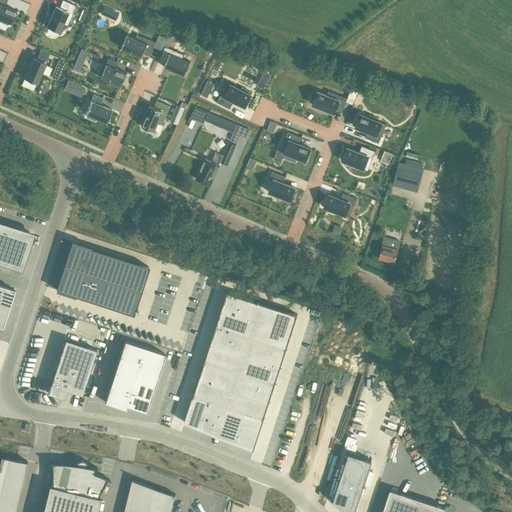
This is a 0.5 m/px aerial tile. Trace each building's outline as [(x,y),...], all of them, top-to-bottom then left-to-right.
[(0,0),(0,18),(0,21),(7,24),(8,22),(11,23),(16,10),(5,5),(6,0),(0,0)] [(55,5),(46,26),(59,32),(63,23),(67,25),(76,5),(64,0),(61,0),(59,7),(55,5)] [(105,6),(101,14),(110,18),(114,10),(105,6)] [(83,9),(79,17),(84,19),(88,11),(83,9)] [(124,36),(120,44),(122,45),(121,48),(122,48),(122,47),(141,56),(142,57),(144,53),(150,55),(156,42),(137,34),(135,38),(127,35),(128,34),(127,34),(126,37),(124,36)] [(165,46),(159,59),(166,62),(164,66),(164,67),(165,66),(184,75),(185,75),(191,61),(190,61),(190,62),(182,58),(184,54),(165,46)] [(81,48),(78,54),(85,57),(87,51),(81,48)] [(33,57),(24,78),(37,83),(48,56),(39,52),(37,59),(33,57)] [(102,62),(97,75),(111,81),(110,83),(118,87),(119,84),(122,86),(127,73),(116,68),(118,62),(109,58),(106,64),(102,62)] [(58,60),(55,69),(61,71),(64,63),(58,60)] [(75,62),(72,68),(79,71),(81,65),(75,62)] [(227,82),(217,102),(230,108),(233,101),(245,106),(251,94),(249,93),(250,91),(242,87),(241,89),(227,82)] [(76,83),(73,91),(81,94),(84,87),(76,83)] [(206,83),(201,94),(207,97),(212,86),(206,83)] [(318,91),(313,104),(334,113),(335,109),(342,112),(346,102),(353,105),(358,92),(351,90),(347,98),(328,90),(326,95),(318,91)] [(93,94),(85,114),(86,114),(87,114),(86,117),(95,120),(96,118),(105,122),(105,123),(106,123),(112,109),(111,109),(100,104),(102,98),(93,94)] [(150,105),(141,125),(154,131),(158,123),(162,125),(170,106),(157,100),(154,106),(150,105)] [(177,105),(174,113),(181,116),(184,107),(177,105)] [(209,112),(205,119),(219,126),(223,118),(209,112)] [(360,114),(355,127),(367,131),(365,137),(379,143),(386,124),(377,120),(378,118),(369,114),(368,117),(360,114)] [(271,121),(267,130),(274,133),(278,123),(271,121)] [(237,124),(234,132),(248,138),(251,130),(237,124)] [(288,131),(280,151),(284,152),(283,157),(295,162),(297,157),(306,161),(311,148),(299,143),(301,137),(288,131)] [(205,158),(197,178),(208,183),(211,177),(213,178),(220,161),(227,164),(228,164),(236,145),(235,145),(229,142),(223,155),(215,152),(211,161),(205,158)] [(347,147),(342,160),(347,162),(346,164),(354,167),(355,165),(368,170),(375,151),(362,145),(359,152),(347,147)] [(385,151),(381,161),(388,164),(392,154),(385,151)] [(250,158),(247,166),(253,168),(256,160),(250,158)] [(398,163),(393,183),(418,189),(423,169),(421,168),(422,164),(414,162),(406,160),(405,164),(398,163)] [(274,180),(269,192),(290,200),(295,187),(283,182),(286,176),(272,171),(269,178),(274,180)] [(329,194),(324,207),(350,217),(357,198),(343,192),(341,198),(329,194)] [(0,221),(0,264),(22,271),(24,263),(21,262),(30,232),(15,227),(16,226),(0,221)] [(384,237),(379,258),(394,262),(400,241),(384,237)] [(72,241),(56,290),(74,295),(133,314),(149,266),(90,247),(72,241)] [(0,284),(0,326),(1,326),(13,289),(0,284)] [(192,395),(184,421),(254,444),(261,422),(296,313),(226,290),(193,392),(192,395)] [(64,338),(47,392),(63,397),(66,389),(81,394),(95,349),(64,338)] [(124,340),(104,402),(125,408),(126,405),(145,411),(164,353),(124,340)] [(349,452),(334,500),(344,510),(345,511),(355,511),(372,460),(349,452)] [(45,497),(41,511),(96,511),(100,497),(98,496),(94,495),(95,490),(99,491),(106,478),(109,479),(109,478),(93,471),(94,467),(96,467),(96,466),(94,466),(93,465),(91,465),(90,465),(88,465),(87,464),(86,462),(84,460),(82,459),(80,459),(77,459),(75,461),(74,463),(69,462),(65,462),(61,462),(56,461),(52,461),(47,461),(47,462),(51,462),(51,480),(55,480),(54,485),(50,484),(48,484),(45,497)] [(132,478),(123,511),(170,511),(175,493),(168,490),(161,488),(153,485),(146,483),(139,480),(132,477),(132,478)] [(390,487),(381,511),(442,511),(445,505),(390,487)]
